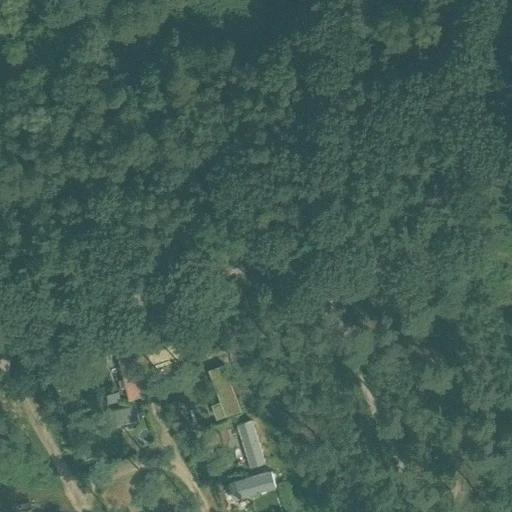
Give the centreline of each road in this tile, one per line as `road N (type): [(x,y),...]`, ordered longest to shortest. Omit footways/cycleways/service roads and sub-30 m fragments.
road 1 (track): [(511,28),(191,147),(0,195)]
road 2 (track): [(0,322),(511,211)]
